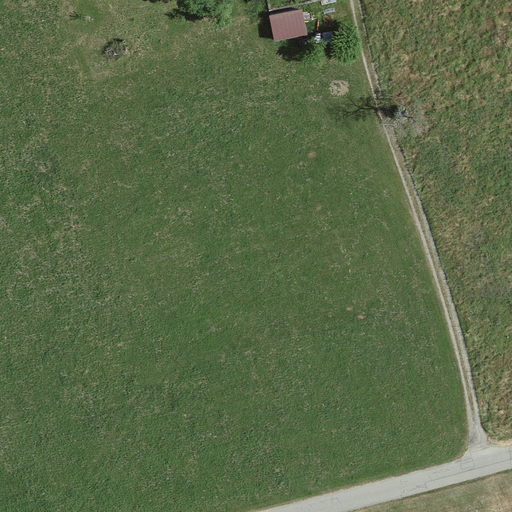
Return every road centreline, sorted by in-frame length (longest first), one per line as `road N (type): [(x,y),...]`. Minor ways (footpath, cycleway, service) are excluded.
road 1 (track): [(352,0),(465,373),(473,472)]
road 2 (unclassified): [(511,461),(322,511)]
